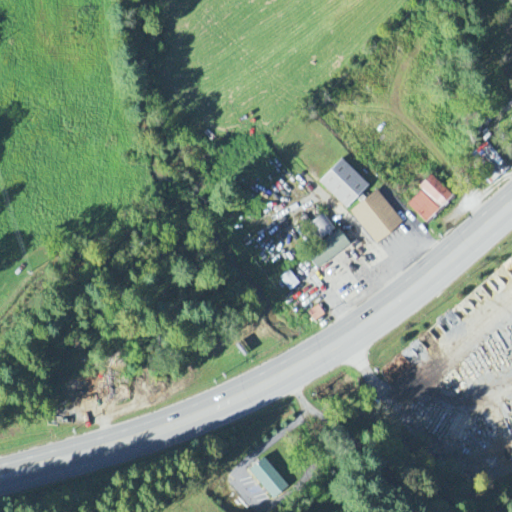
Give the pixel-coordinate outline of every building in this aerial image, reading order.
[(468,158),(492,184),(509,169),(485,143),(468,158)] [(346,210),(368,187),(340,160),(318,183),(346,210)] [(451,196),(429,176),(418,188),(421,191),(406,207),(425,224),(451,196)] [(348,214),(376,246),(402,223),(375,191),(348,214)] [(334,230),(322,215),(306,227),(319,242),(334,230)] [(350,246),(338,231),(305,256),(317,272),(350,246)] [(248,472),(273,500),(288,487),(262,459),(248,472)]
